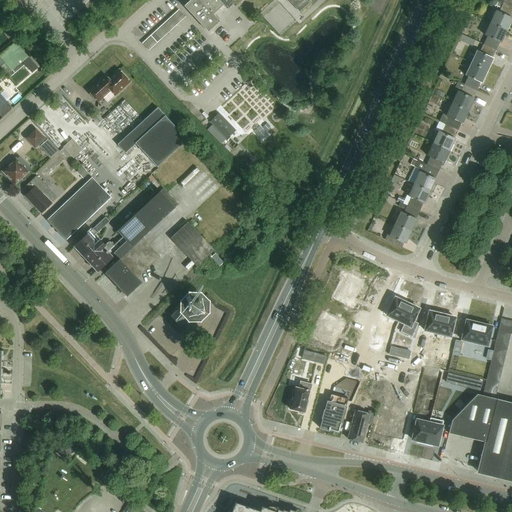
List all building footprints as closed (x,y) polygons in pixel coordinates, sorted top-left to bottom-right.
[(224,5),(228,9),(231,6),(234,3),(232,1),(233,0),(288,0),(299,12),(311,1),(309,0),(191,0),(188,3),(184,7),(208,32),(211,29),(217,23),(219,22),(213,14),(224,5)] [(511,0),(497,0),(497,1),(503,4),(511,8),(511,0)] [(511,18),(511,15),(511,8),(503,4),(499,13),(496,11),(490,23),(507,31),(511,19),(511,18)] [(501,43),(507,31),(490,23),(484,36),(487,37),(484,44),(496,50),(499,43),(501,43)] [(157,43),(160,40),(154,33),(151,36),(157,43)] [(0,70),(5,76),(22,62),(29,56),(16,42),(0,56),(0,70)] [(469,77),(465,85),(477,90),(480,83),(481,84),(488,70),(493,59),(491,59),(496,50),(484,44),(480,53),(477,52),(471,63),(465,75),(469,77)] [(28,68),(35,61),(30,55),(29,56),(22,62),(28,68)] [(98,103),(104,98),(110,91),(115,96),(130,82),(119,70),(109,79),(106,75),(88,92),(98,103)] [(473,98),(477,90),(465,85),(461,82),(457,81),(453,89),(458,91),(452,103),(469,111),(474,99),(473,98)] [(0,110),(0,115),(2,118),(13,109),(8,103),(0,110)] [(463,123),(469,111),(452,103),(446,116),(442,114),(438,121),(446,125),(457,130),(461,122),(463,123)] [(158,168),(188,140),(158,108),(119,146),(126,154),(136,144),(158,168)] [(227,139),(235,131),(219,113),(210,122),(213,125),(227,139)] [(103,120),(98,114),(92,119),(98,125),(103,120)] [(86,137),(96,130),(92,123),(81,130),(86,137)] [(213,125),(207,130),(221,144),(227,139),(213,125)] [(454,138),(457,130),(446,125),(442,133),(439,131),(433,143),(450,151),(456,139),(454,138)] [(44,140),(35,130),(26,139),(35,148),(44,140)] [(82,150),(73,139),(64,148),(73,158),(82,150)] [(444,163),(450,151),(433,143),(427,155),(431,157),(427,165),(438,170),(442,162),(444,163)] [(60,156),(41,174),(45,178),(64,160),(60,156)] [(29,171),(23,165),(17,159),(4,172),(15,184),(29,171)] [(438,170),(427,165),(414,159),(411,166),(418,169),(418,170),(420,171),(414,184),(431,191),(436,179),(435,178),(438,170)] [(87,175),(82,168),(76,174),(82,180),(87,175)] [(41,214),(52,203),(39,189),(44,184),(37,176),(25,187),(30,191),(25,196),(41,214)] [(66,241),(111,198),(92,177),(46,220),(66,241)] [(425,204),(431,191),(414,184),(408,196),(411,198),(408,205),(419,211),(423,203),(425,204)] [(132,247),(175,208),(160,192),(117,232),(132,247)] [(419,211),(408,205),(406,210),(404,213),(401,211),(395,224),(412,231),(417,219),(416,218),(419,211)] [(106,218),(101,222),(105,226),(109,222),(106,218)] [(183,252),(201,236),(188,222),(171,238),(183,252)] [(406,244),(412,231),(395,224),(390,235),(387,234),(385,239),(402,247),(404,243),(406,244)] [(96,244),(99,241),(90,231),(87,234),(87,235),(74,246),(76,248),(75,249),(79,253),(80,252),(83,255),(96,244)] [(96,244),(83,255),(98,271),(112,258),(114,261),(128,248),(118,238),(112,244),(111,243),(108,242),(104,246),(99,241),(96,244)] [(137,278),(160,257),(143,239),(105,274),(126,296),(141,282),(137,278)] [(219,267),(220,267),(224,263),(215,254),(211,258),(219,267)] [(346,275),(340,287),(359,296),(365,284),(346,275)] [(337,294),(335,299),(353,308),(359,296),(340,287),(337,294)] [(204,312),(205,303),(200,298),(200,288),(187,288),(178,297),(185,304),(185,310),(180,304),(171,312),(174,314),(171,317),(180,327),(191,317),(199,317),(204,312)] [(393,301),(387,320),(399,324),(406,305),(393,301)] [(406,305),(399,324),(412,329),(419,310),(406,305)] [(428,313),(424,332),(437,335),(442,316),(428,313)] [(327,315),(321,327),(340,336),(346,324),(327,315)] [(442,316),(437,335),(450,339),(454,319),(442,316)] [(503,332),(506,320),(500,319),(497,331),(503,332)] [(509,334),(511,321),(506,320),(503,332),(509,334)] [(474,344),(478,325),(466,322),(461,341),(474,344)] [(478,325),(474,344),(487,347),(491,328),(478,325)] [(321,327),(315,339),(334,348),(340,336),(321,327)] [(509,334),(503,332),(497,331),(496,336),(509,340),(510,334),(509,334)] [(509,340),(496,336),(494,342),(507,345),(509,340)] [(462,342),(455,340),(452,354),(459,356),(462,342)] [(507,345),(494,342),(493,347),(506,350),(507,345)] [(506,350),(493,347),(492,351),(492,353),(505,356),(506,350)] [(313,361),(315,353),(304,350),(302,358),(313,361)] [(491,358),(504,361),(505,356),(492,353),(491,356),(491,358)] [(504,361),(491,358),(489,364),(502,367),(504,361)] [(502,367),(489,364),(488,369),(501,372),(502,367)] [(501,372),(488,369),(487,375),(500,378),(501,372)] [(457,385),(459,376),(448,373),(445,382),(457,385)] [(500,378),(487,375),(485,380),(498,383),(500,378)] [(470,378),(468,388),(479,390),(481,381),(470,378)] [(485,380),(484,385),(497,389),(498,383),(485,380)] [(305,413),(311,388),(312,385),(301,383),(299,389),(295,388),(289,409),(299,412),(300,414),(302,414),(304,413),(305,413)] [(484,385),(483,391),(496,394),(497,389),(484,385)] [(483,391),(481,396),(485,397),(494,399),(496,394),(483,391)] [(323,419),(320,429),(329,431),(330,430),(338,433),(340,425),(341,425),(346,407),(348,399),(331,394),(328,402),(327,402),(325,411),(324,411),(322,419),(323,419)] [(452,421),(449,433),(486,443),(485,446),(479,467),(478,472),(503,479),(504,475),(511,477),(511,478),(511,481),(511,480),(511,403),(505,402),(494,399),(485,397),(481,396),(478,395),(476,394),(452,421)] [(368,414),(355,411),(348,439),(363,443),(367,424),(372,425),(375,413),(369,411),(368,414)] [(381,433),(388,434),(393,414),(380,411),(379,418),(376,431),(381,433)] [(396,436),(401,437),(405,424),(406,417),(393,414),(388,434),(396,436)] [(416,419),(411,440),(424,444),(430,422),(416,419)] [(430,422),(424,444),(438,447),(443,425),(430,422)] [(259,511),(260,511),(235,503),(231,511),(259,511)]
